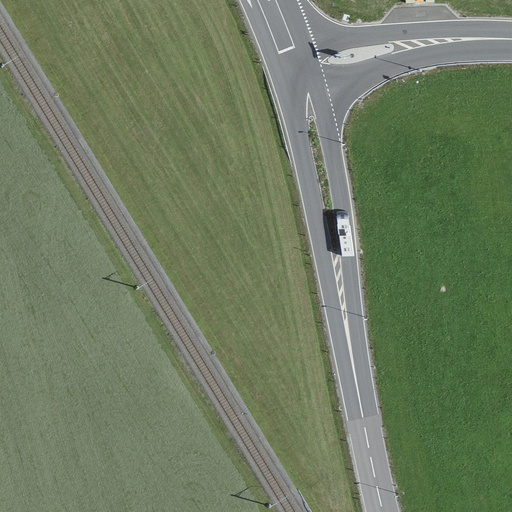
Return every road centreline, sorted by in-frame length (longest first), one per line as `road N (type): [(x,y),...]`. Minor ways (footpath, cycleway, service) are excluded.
road 1 (secondary): [(290,64),(322,178),(382,511)]
road 2 (trunk): [(511,38),(405,42),(290,64)]
